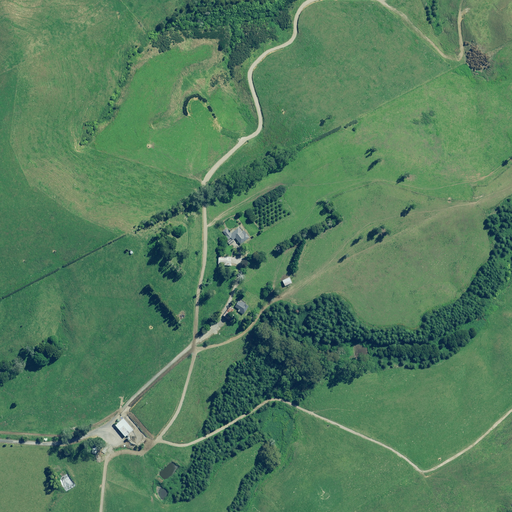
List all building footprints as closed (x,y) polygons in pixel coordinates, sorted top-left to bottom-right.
[(227,228),(223,232),(226,236),(225,237),(228,240),(227,241),(230,245),(234,242),(233,240),(236,238),(241,244),(249,238),(244,231),(242,232),(239,228),(231,234),(227,228)] [(232,257),(219,257),(218,265),(231,266),(232,257)] [(292,283),(290,278),(283,281),(285,286),(292,283)] [(241,303),(238,301),(235,307),(239,309),(238,311),(243,315),(249,306),(242,302),(241,303)] [(234,310),(231,307),(224,316),(227,318),(234,310)] [(133,430),(124,419),(116,426),(125,437),(133,430)]
